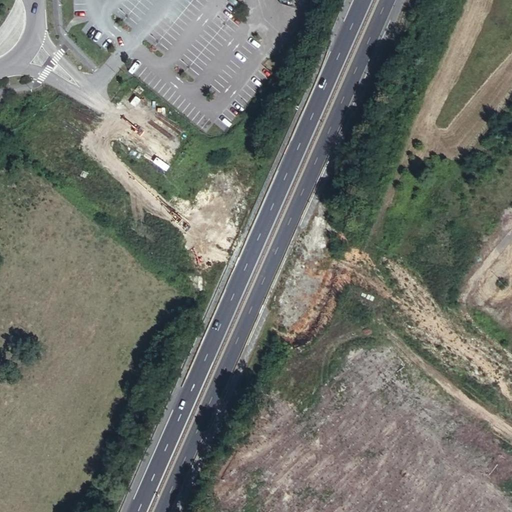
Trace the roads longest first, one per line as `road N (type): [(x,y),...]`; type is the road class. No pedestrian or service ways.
road 1 (trunk): [(165,511),(391,0)]
road 2 (trunk): [(364,0),(138,511)]
road 3 (unclassified): [(511,428),(352,282),(85,91)]
